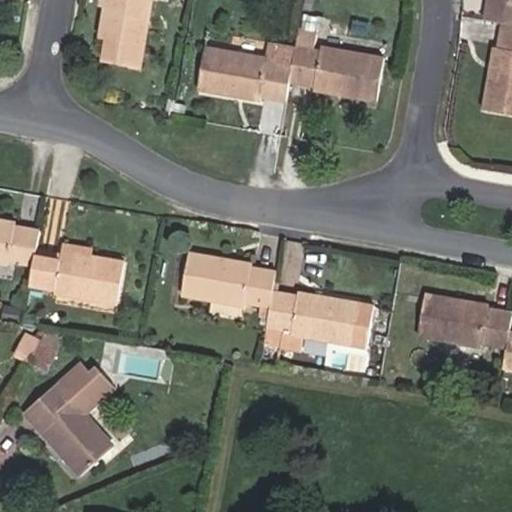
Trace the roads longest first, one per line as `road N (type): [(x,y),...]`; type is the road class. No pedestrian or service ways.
road 1 (residential): [(297,209),(248,207),(181,187),(90,130),(35,117)]
road 2 (residential): [(438,0),(410,184)]
